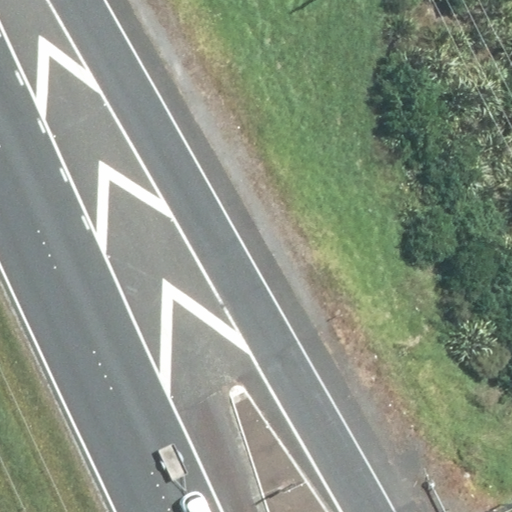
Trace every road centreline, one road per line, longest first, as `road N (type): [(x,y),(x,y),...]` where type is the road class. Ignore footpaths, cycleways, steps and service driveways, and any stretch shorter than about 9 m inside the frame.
road 1 (motorway): [(87,0),(393,511)]
road 2 (motorway): [(0,152),(166,511)]
